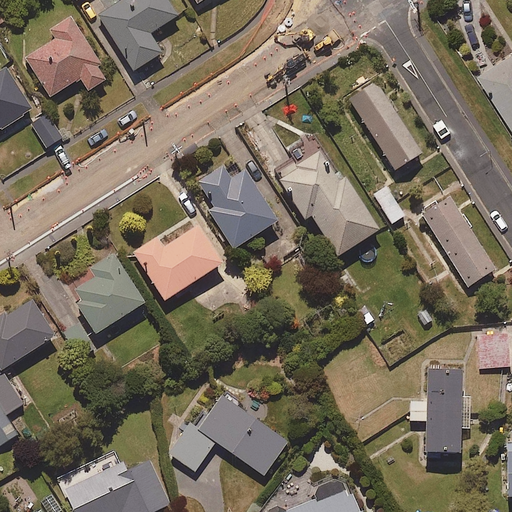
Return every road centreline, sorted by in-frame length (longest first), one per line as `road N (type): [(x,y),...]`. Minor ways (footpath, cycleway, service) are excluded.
road 1 (residential): [(0,237),(373,2)]
road 2 (residential): [(373,2),(511,221)]
